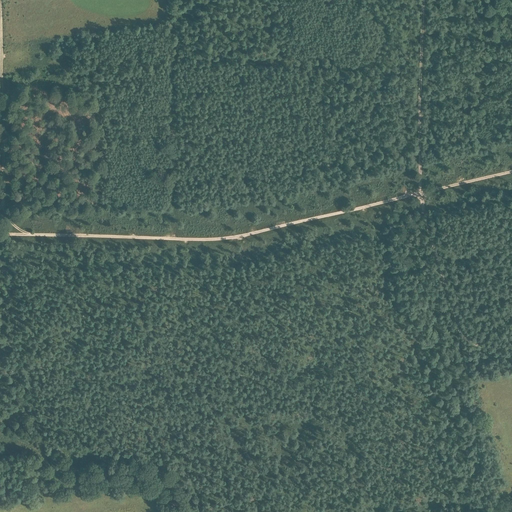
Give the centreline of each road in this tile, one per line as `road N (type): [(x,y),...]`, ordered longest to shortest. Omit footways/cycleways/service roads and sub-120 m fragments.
road 1 (track): [(511,172),(234,237),(0,233)]
road 2 (track): [(511,353),(462,340),(420,193),(422,0)]
road 3 (track): [(0,66),(8,166),(0,207)]
